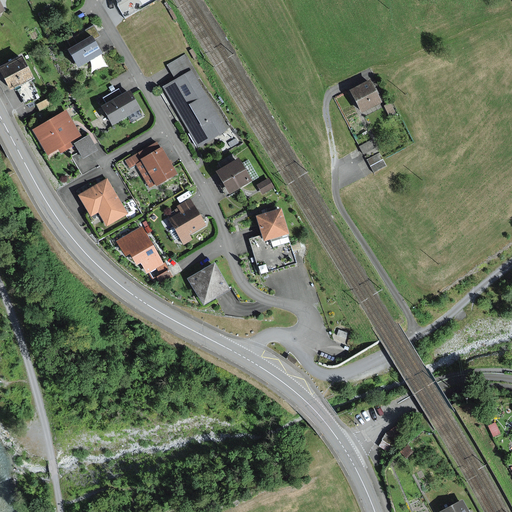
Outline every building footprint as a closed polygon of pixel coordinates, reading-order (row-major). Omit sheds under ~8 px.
[(111,0),(118,10),(132,0),(111,0)] [(85,28),(60,42),(75,69),(100,56),(85,28)] [(17,57),(0,65),(0,72),(10,92),(30,82),(17,57)] [(190,73),(162,90),(198,151),(227,133),(190,73)] [(367,84),(348,95),(361,117),(380,106),(367,84)] [(128,89),(99,103),(110,128),(140,115),(128,89)] [(68,113),(36,131),(51,159),(84,142),(68,113)] [(162,151),(136,166),(151,191),(176,176),(162,151)] [(235,159),(213,173),(227,196),(249,183),(235,159)] [(107,182),(79,199),(91,219),(98,215),(106,229),(128,216),(107,182)] [(194,209),(168,224),(180,244),(205,229),(194,209)] [(280,212),(254,219),(260,240),(261,242),(287,235),(280,212)] [(142,234),(119,247),(139,281),(162,268),(142,234)] [(261,242),(260,240),(250,243),(260,278),(296,268),(287,235),(261,242)] [(216,269),(187,282),(199,310),(228,297),(216,269)] [(289,355),(286,358),(294,364),(297,361),(289,355)] [(465,511),(459,502),(442,511),(465,511)]
